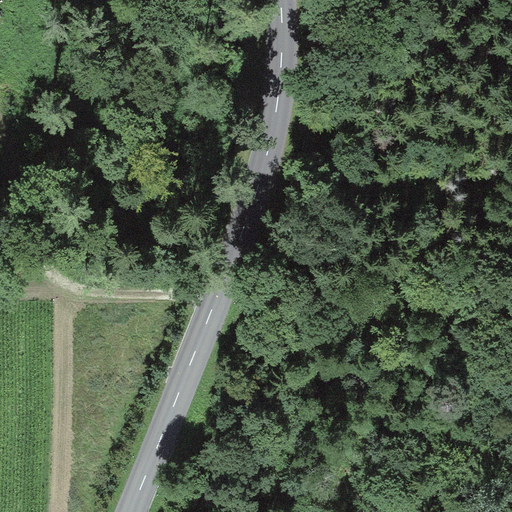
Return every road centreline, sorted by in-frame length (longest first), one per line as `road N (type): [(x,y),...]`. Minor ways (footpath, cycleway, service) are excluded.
road 1 (tertiary): [(287,0),(286,80),(266,169),(132,511)]
road 2 (track): [(0,87),(52,248),(217,294)]
